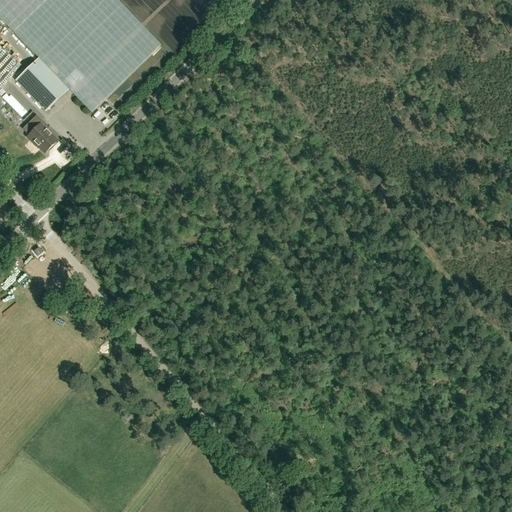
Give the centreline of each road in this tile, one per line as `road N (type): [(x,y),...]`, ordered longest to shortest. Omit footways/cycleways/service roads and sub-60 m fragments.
road 1 (unclassified): [(284,511),(35,219)]
road 2 (tertiary): [(35,219),(257,0)]
